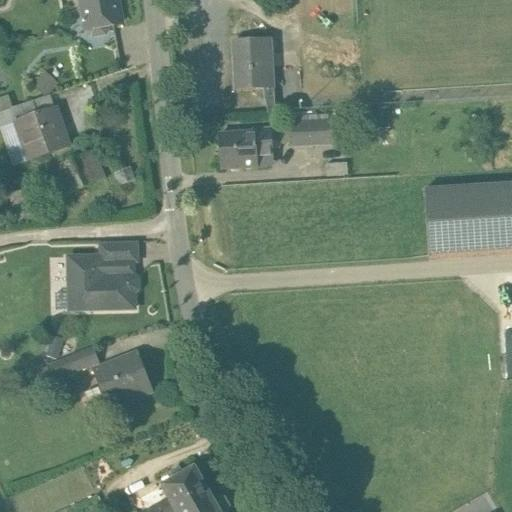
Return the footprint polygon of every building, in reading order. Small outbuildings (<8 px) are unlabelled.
[(66,0),(72,32),(120,24),(115,0),(66,0)] [(271,39),(235,41),(237,90),(264,88),(265,97),(273,96),(272,88),(274,88),(271,39)] [(0,96),(0,109),(12,106),(8,94),(0,96)] [(31,103),(0,113),(0,125),(1,129),(16,124),(15,122),(35,115),(31,103)] [(54,109),(36,115),(50,154),(68,148),(54,109)] [(16,124),(1,129),(14,167),(50,154),(36,115),(35,115),(15,122),(16,124)] [(332,122),(290,125),(291,129),(292,144),(292,146),(333,144),(332,122)] [(291,129),(283,130),(283,144),(292,144),(291,129)] [(253,133),(219,135),(221,170),(257,168),(257,167),(273,166),(271,145),(283,144),(283,130),(271,130),(270,130),(253,131),(253,133)] [(93,151),(62,164),(74,192),(104,179),(93,151)] [(345,163),(326,164),(326,176),(346,175),(345,163)] [(62,164),(48,170),(60,197),(74,192),(62,164)] [(511,183),(424,189),(428,255),(511,250),(511,183)] [(37,191),(9,195),(13,217),(40,213),(37,191)] [(136,245),(100,246),(100,258),(124,257),(125,263),(137,262),(136,245)] [(100,258),(68,259),(69,295),(85,294),(86,310),(134,309),(133,294),(137,290),(137,280),(133,276),(133,274),(125,274),(125,263),(124,257),(100,258)] [(52,338),(46,357),(56,360),(62,341),(52,338)] [(93,349),(66,360),(71,373),(98,362),(93,349)] [(135,355),(93,371),(108,411),(150,395),(135,355)] [(66,360),(45,368),(50,381),(71,373),(66,360)] [(182,475),(178,469),(171,472),(175,479),(162,487),(169,499),(173,507),(205,489),(194,469),(182,475)] [(205,489),(173,507),(175,511),(210,511),(227,503),(224,498),(217,496),(211,500),(205,489)] [(175,511),(173,507),(169,499),(145,511),(175,511)] [(227,503),(210,511),(228,511),(229,508),(227,503)]
